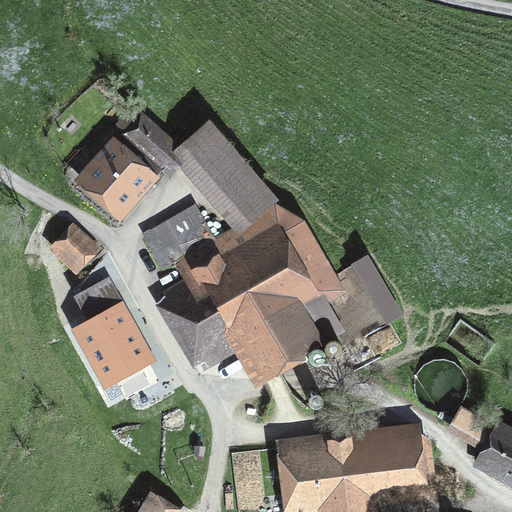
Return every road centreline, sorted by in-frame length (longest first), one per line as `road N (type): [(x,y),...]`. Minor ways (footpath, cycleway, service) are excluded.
road 1 (unclassified): [(0,173),(100,232),(131,268),(151,317),(220,428),(204,511)]
road 2 (track): [(220,428),(263,433),(410,418),(480,481),(511,498)]
